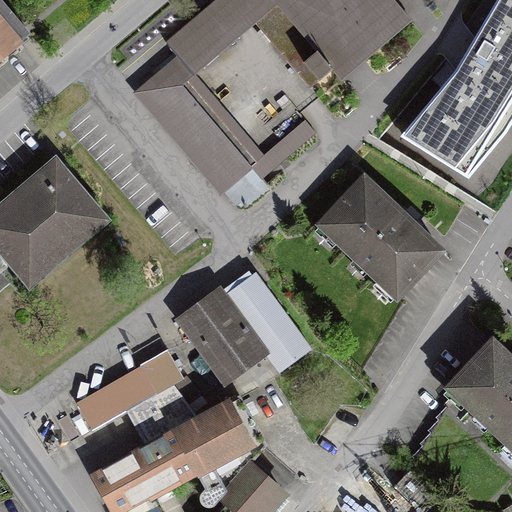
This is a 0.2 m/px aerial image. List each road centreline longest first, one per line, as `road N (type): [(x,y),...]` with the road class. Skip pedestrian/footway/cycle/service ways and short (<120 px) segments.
road 1 (residential): [(307,511),(476,273)]
road 2 (residential): [(232,244),(73,58)]
